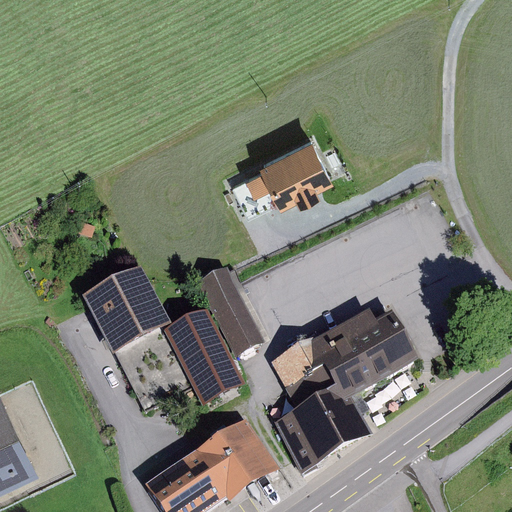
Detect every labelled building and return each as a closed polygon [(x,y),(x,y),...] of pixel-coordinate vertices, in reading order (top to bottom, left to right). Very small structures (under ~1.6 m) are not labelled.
[(329,186),(311,150),(265,172),(267,175),(236,190),(249,218),(279,203),(282,209),(329,186)] [(207,328),(167,348),(199,412),(245,389),(234,367),(267,350),(229,273),(190,292),(207,328)] [(164,339),(138,291),(93,314),(119,362),(164,339)] [(395,338),(379,309),(295,354),(270,368),(293,409),(264,424),(295,482),(365,444),(346,409),(414,373),(395,338)] [(279,479),(248,432),(152,496),(162,511),(213,511),(225,504),(231,511),(279,479)] [(0,443),(0,491),(18,483),(0,443)]
